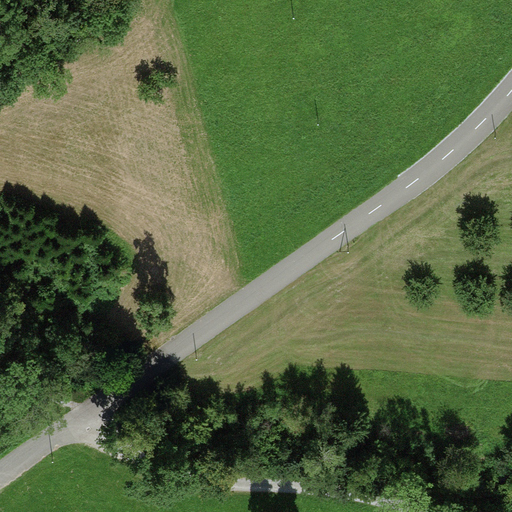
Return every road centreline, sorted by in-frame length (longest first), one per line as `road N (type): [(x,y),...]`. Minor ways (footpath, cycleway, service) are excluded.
road 1 (unclassified): [(511,89),(399,194),(0,473)]
road 2 (track): [(439,511),(309,486),(165,475),(107,442),(87,409)]
